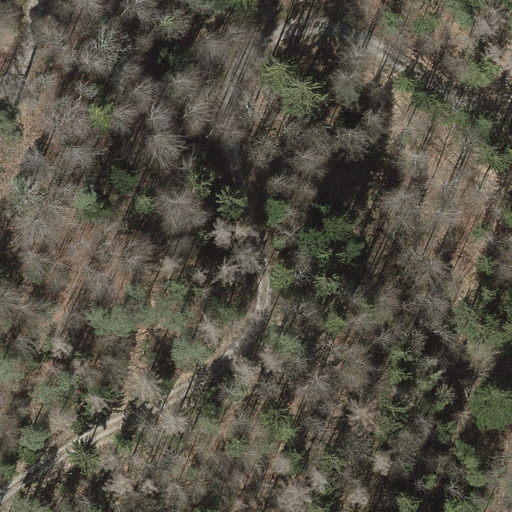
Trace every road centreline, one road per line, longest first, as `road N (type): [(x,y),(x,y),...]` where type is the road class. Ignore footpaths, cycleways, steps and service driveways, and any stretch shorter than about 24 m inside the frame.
road 1 (track): [(0,500),(92,435),(193,395),(271,317),(265,265),(224,117),(240,55),(293,21),(339,23),(440,90),(511,119)]
road 2 (track): [(375,48),(404,105),(488,188),(511,193)]
